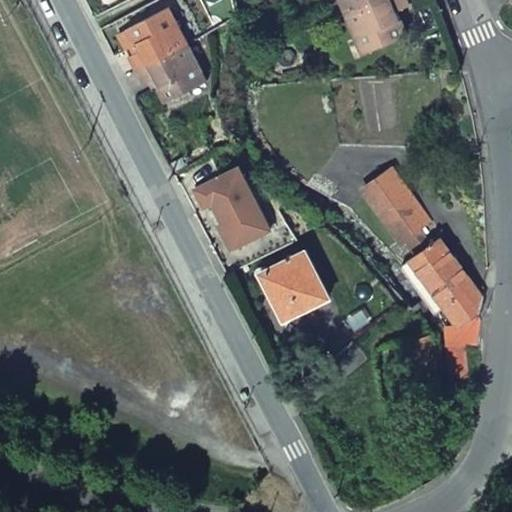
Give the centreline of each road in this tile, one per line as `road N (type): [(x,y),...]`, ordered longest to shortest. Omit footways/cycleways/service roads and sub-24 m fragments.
road 1 (secondary): [(323,511),(60,0)]
road 2 (track): [(292,450),(270,460),(234,451),(0,352)]
road 3 (residential): [(511,329),(496,434),(468,489),(427,511)]
road 4 (tertiary): [(171,511),(0,469)]
